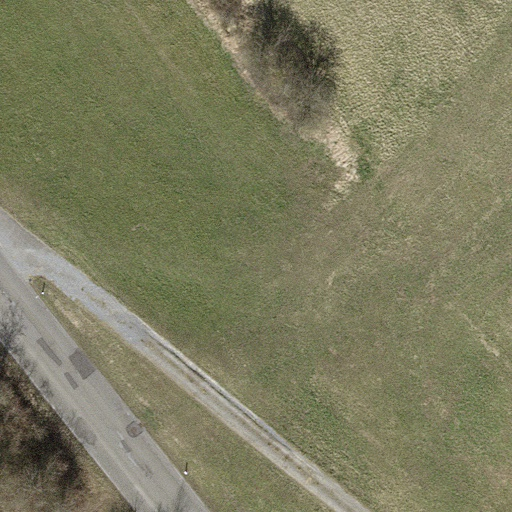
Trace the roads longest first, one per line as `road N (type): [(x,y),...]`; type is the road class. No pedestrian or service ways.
road 1 (track): [(0,242),(70,283),(361,511)]
road 2 (tertiary): [(165,511),(0,303)]
